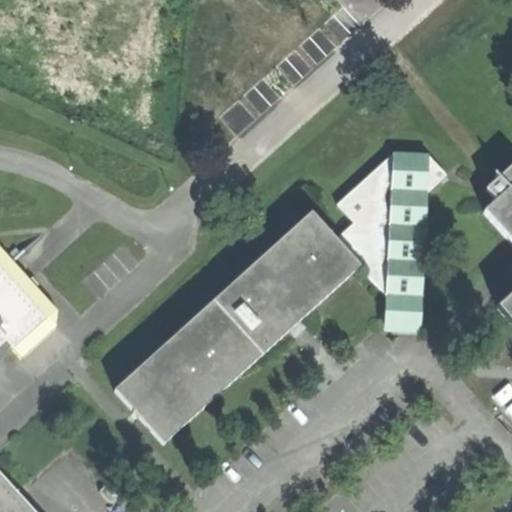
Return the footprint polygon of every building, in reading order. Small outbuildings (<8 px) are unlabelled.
[(354,224),(335,241),(360,268),(398,311),(394,314),(393,314),(391,314),(389,315),(387,316),(385,318),(384,321),(384,325),(386,328),(388,330),(390,331),(391,332),(394,332),(397,331),(399,330),(401,328),(402,326),(402,324),(412,324),(414,298),(418,280),(415,263),(420,245),(417,228),(422,210),(420,193),(427,193),(445,176),(428,157),(392,156),(337,206),(354,224)] [(511,167),(486,192),(495,202),(511,187),(511,167)] [(511,187),(495,202),(483,213),(511,245),(511,187)] [(417,332),(420,332),(427,193),(420,193),(422,210),(417,228),(420,245),(415,263),(418,280),(414,298),(412,324),(402,324),(402,326),(401,328),(399,330),(397,331),(394,332),(391,332),(393,333),(417,334),(417,332)] [(310,214),(114,392),(163,446),(360,268),(335,241),(310,214)] [(0,334),(6,341),(20,358),(55,327),(56,312),(11,263),(13,262),(0,247),(0,334)] [(511,294),(497,308),(511,324),(511,294)] [(511,382),(493,397),(511,419),(511,382)] [(0,511),(34,511),(0,474),(0,511)] [(106,485),(100,491),(111,503),(118,497),(106,485)]
